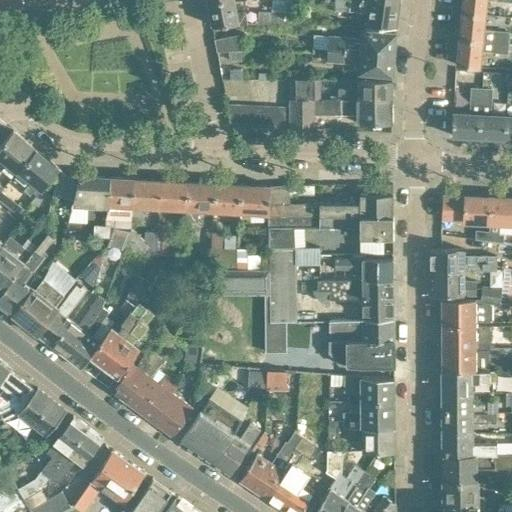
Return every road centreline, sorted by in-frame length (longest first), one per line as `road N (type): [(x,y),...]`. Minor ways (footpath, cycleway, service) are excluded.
road 1 (residential): [(416,511),(415,160)]
road 2 (unclassified): [(0,329),(248,511)]
road 3 (residential): [(219,151),(82,144),(13,99)]
road 4 (residential): [(415,160),(219,151)]
road 5 (residential): [(415,160),(424,0)]
road 6 (residential): [(219,151),(191,0)]
